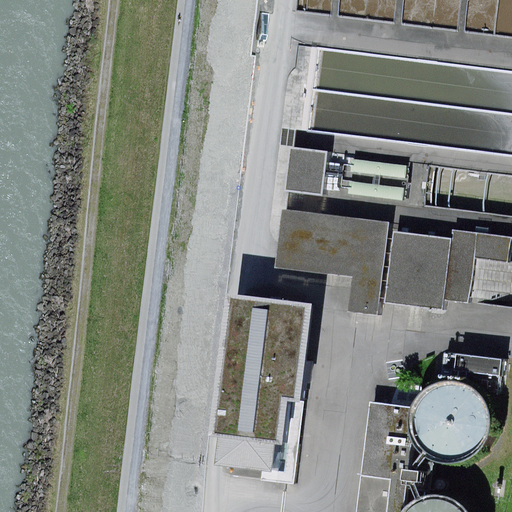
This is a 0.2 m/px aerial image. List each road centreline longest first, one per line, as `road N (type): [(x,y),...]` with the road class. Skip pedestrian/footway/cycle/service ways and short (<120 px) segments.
road 1 (track): [(131,511),(194,0)]
road 2 (track): [(119,0),(64,511)]
